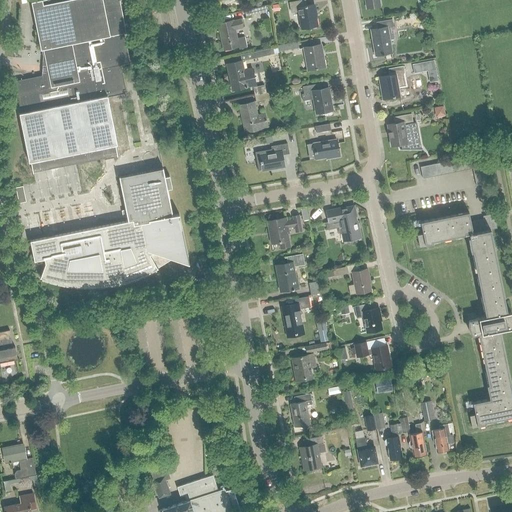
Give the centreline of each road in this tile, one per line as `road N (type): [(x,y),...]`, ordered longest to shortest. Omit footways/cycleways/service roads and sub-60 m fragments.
road 1 (residential): [(56,402),(39,321),(13,263),(0,184)]
road 2 (tertiary): [(225,205),(178,0)]
road 3 (residential): [(56,402),(247,363)]
road 4 (residential): [(325,511),(418,484),(511,469)]
road 5 (residential): [(366,174),(375,156),(346,0)]
road 6 (tertiary): [(247,363),(225,205)]
road 7 (tertiary): [(282,511),(257,439),(247,363)]
road 8 (residential): [(225,205),(366,174)]
road 9 (residential): [(392,292),(400,335),(415,345),(432,337),(434,318),(401,292)]
road 10 (residential): [(366,174),(392,292)]
